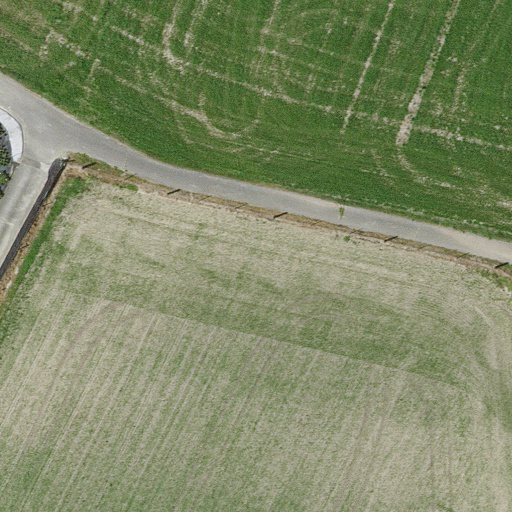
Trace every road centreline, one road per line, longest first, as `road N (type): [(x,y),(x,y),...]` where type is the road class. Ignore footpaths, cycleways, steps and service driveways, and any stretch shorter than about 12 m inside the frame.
road 1 (track): [(511,255),(172,177),(108,151),(0,89)]
road 2 (track): [(0,241),(61,123)]
